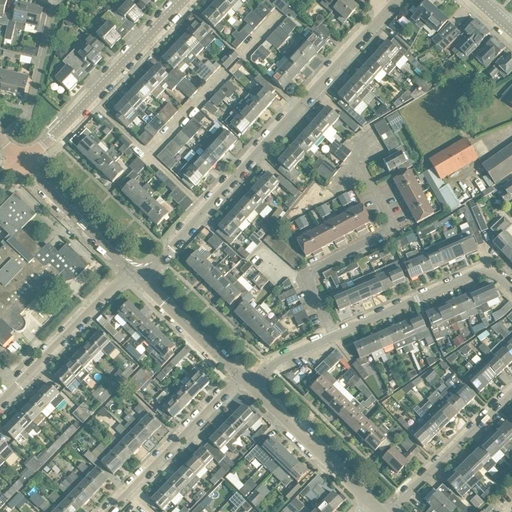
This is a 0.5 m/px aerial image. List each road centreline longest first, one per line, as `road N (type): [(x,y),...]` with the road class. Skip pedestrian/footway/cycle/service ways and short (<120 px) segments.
road 1 (residential): [(142,280),(389,10)]
road 2 (tertiary): [(24,163),(182,0)]
road 3 (residential): [(333,335),(304,276),(384,230),(387,216),(369,182)]
road 4 (residential): [(333,335),(470,269),(499,271),(511,284)]
road 5 (residential): [(0,405),(130,271)]
road 6 (unclassified): [(372,504),(239,376)]
road 7 (unclassified): [(511,391),(386,511)]
road 8 (residential): [(126,491),(239,376)]
road 9 (unclassified): [(130,271),(24,163)]
road 10 (unclassified): [(239,376),(142,280)]
